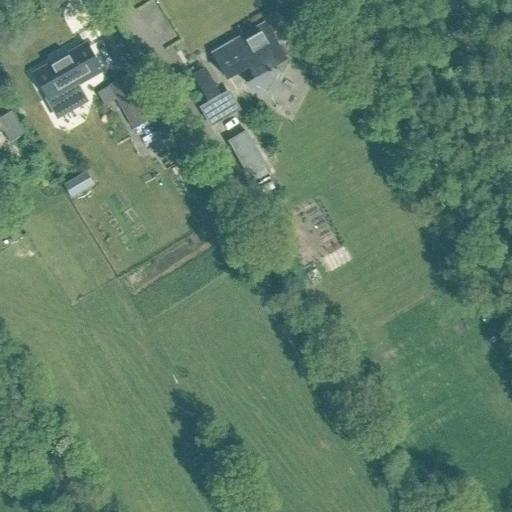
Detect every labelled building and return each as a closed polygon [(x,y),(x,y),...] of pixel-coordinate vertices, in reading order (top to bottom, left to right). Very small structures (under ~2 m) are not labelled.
[(123,20),(107,25),(114,46),(130,41),(123,20)] [(264,26),(215,55),(229,78),(250,65),(256,74),(250,84),(268,94),(279,75),(278,75),(287,59),(283,57),(264,26)] [(50,65),(34,73),(49,99),(48,99),(57,115),(85,99),(78,85),(103,71),(87,44),(72,52),(72,53),(50,66),(50,65)] [(240,110),(229,92),(221,97),(205,69),(194,76),(210,103),(201,108),(212,126),(240,110)] [(134,129),(148,122),(123,77),(110,85),(134,129)] [(0,132),(3,131),(10,143),(25,134),(12,111),(0,118),(0,117),(0,132)] [(266,166),(246,132),(230,142),(249,176),(254,173),(256,178),(266,173),(263,168),(266,166)] [(165,160),(178,156),(173,140),(160,144),(165,160)] [(112,173),(122,165),(113,154),(103,163),(112,173)] [(71,199),(94,186),(86,172),(63,185),(71,199)] [(151,189),(147,183),(125,198),(133,210),(164,190),(159,183),(151,189)] [(284,222),(275,227),(285,244),(294,239),(284,222)]
